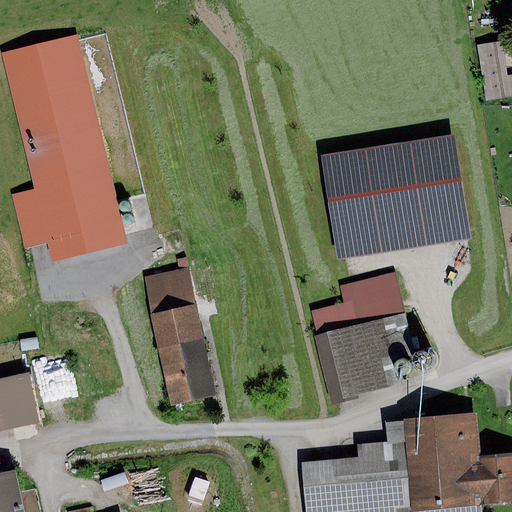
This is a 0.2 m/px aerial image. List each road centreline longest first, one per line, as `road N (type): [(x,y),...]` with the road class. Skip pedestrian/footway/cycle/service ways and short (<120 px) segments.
road 1 (track): [(207,19),(249,103),(330,427)]
road 2 (residential): [(511,361),(353,423),(216,431)]
